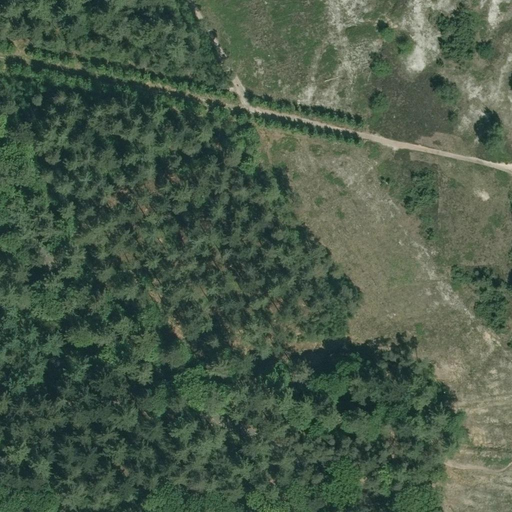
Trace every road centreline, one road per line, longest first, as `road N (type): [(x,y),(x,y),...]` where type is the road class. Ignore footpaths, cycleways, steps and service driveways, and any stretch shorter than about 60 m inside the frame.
road 1 (tertiary): [(404,511),(172,390),(70,295),(19,214),(0,164)]
road 2 (track): [(511,169),(253,112)]
road 3 (track): [(253,112),(0,56)]
